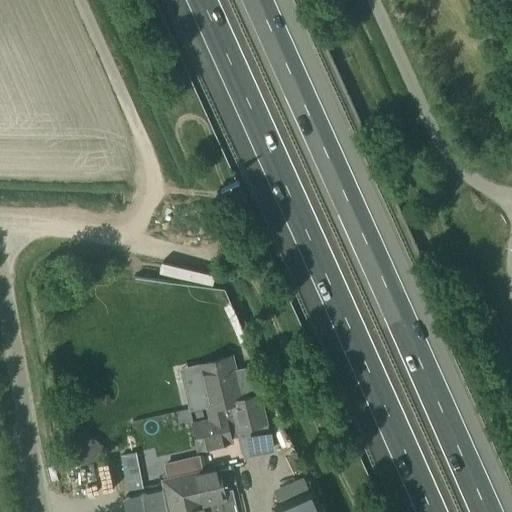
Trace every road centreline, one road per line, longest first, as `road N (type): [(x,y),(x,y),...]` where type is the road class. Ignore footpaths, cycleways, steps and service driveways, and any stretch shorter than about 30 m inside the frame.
road 1 (motorway): [(486,511),(253,0)]
road 2 (motorway): [(201,0),(433,511)]
road 3 (unclassified): [(46,511),(0,253)]
